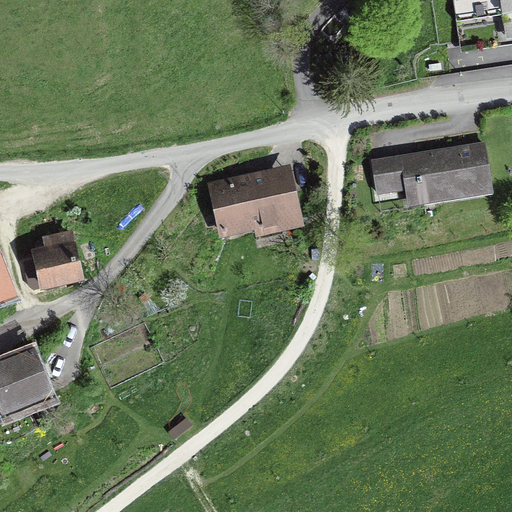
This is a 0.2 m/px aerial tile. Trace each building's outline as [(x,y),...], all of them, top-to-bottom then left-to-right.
[(511,0),(452,0),(455,17),(456,24),(511,15),(511,0)] [(485,143),(399,156),(405,193),(407,210),(493,197),(485,143)] [(399,156),(371,160),(376,197),(405,193),(399,156)] [(304,230),(290,166),(207,184),(219,241),(254,234),(255,240),(304,230)] [(44,249),(31,251),(33,259),(21,262),(27,293),(39,291),(40,294),(84,285),(73,232),(42,239),(44,249)] [(0,307),(18,301),(0,255),(0,307)] [(0,414),(2,419),(54,400),(36,351),(0,363),(0,414)]
